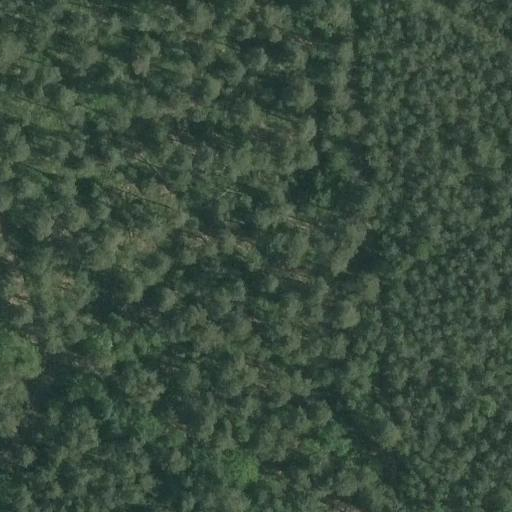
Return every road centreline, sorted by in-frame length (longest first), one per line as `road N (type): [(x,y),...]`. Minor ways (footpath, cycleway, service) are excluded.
road 1 (track): [(339,0),(389,511)]
road 2 (track): [(335,511),(0,314)]
